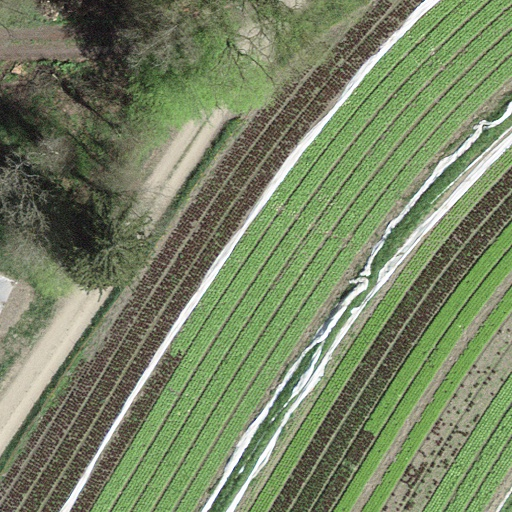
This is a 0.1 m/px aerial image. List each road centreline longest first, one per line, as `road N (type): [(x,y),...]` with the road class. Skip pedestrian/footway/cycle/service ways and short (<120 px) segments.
road 1 (track): [(0,438),(224,82),(288,0)]
road 2 (track): [(224,82),(0,82)]
